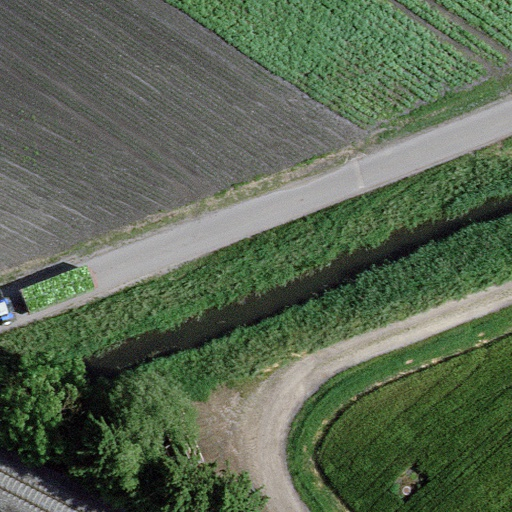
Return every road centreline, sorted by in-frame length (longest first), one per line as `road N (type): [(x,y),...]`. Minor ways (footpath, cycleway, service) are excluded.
road 1 (unclassified): [(511,95),(0,307)]
road 2 (track): [(272,511),(263,453),(283,409),(511,283)]
